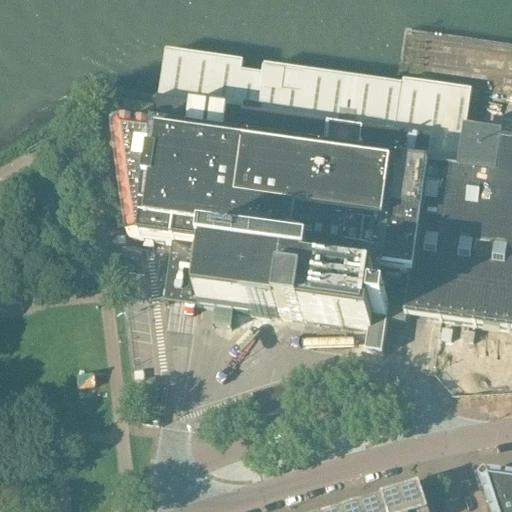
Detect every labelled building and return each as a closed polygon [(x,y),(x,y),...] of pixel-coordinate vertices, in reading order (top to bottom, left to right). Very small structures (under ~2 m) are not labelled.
[(511,139),(465,132),(464,146),(431,142),(405,321),(421,323),(440,325),(511,335),(511,139)] [(216,313),(215,328),(234,329),(235,314),(216,313)] [(475,337),(465,336),(463,346),(473,347),(475,337)] [(91,379),(75,381),(77,393),(92,391),(91,379)] [(294,410),(287,386),(252,397),(260,421),(294,410)] [(144,391),(141,414),(139,425),(157,427),(163,394),(144,391)] [(511,511),(511,482),(485,478),(481,483),(490,511),(511,511)] [(415,491),(401,495),(406,511),(426,511),(421,495),(422,495),(415,491)] [(406,511),(401,495),(383,501),(385,511),(406,511)] [(385,511),(383,501),(362,507),(363,511),(385,511)]
